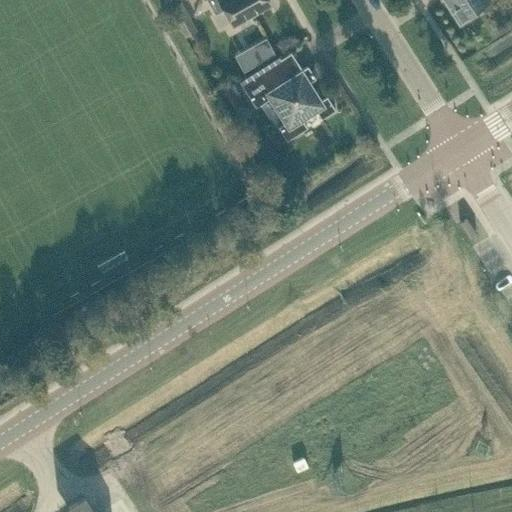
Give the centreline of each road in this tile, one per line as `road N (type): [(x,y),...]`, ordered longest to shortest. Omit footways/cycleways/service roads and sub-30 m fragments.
road 1 (tertiary): [(0,439),(453,148)]
road 2 (residential): [(453,148),(366,0)]
